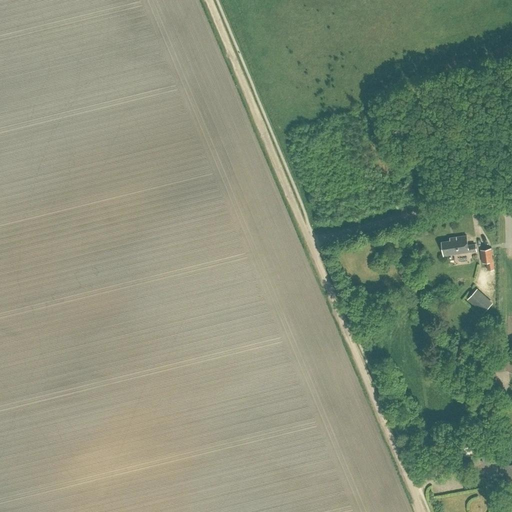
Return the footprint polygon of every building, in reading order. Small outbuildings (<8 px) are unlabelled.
[(450,240),(441,241),(443,255),(476,251),(475,243),(468,244),(467,235),(449,237),(450,240)] [(483,262),(487,261),(488,270),(494,269),(491,248),(481,250),(483,262)] [(491,303),(477,290),(469,298),(484,311),(491,303)] [(511,464),(500,466),(501,472),(511,471),(511,464)] [(459,478),(460,488),(468,488),(467,477),(459,478)]
